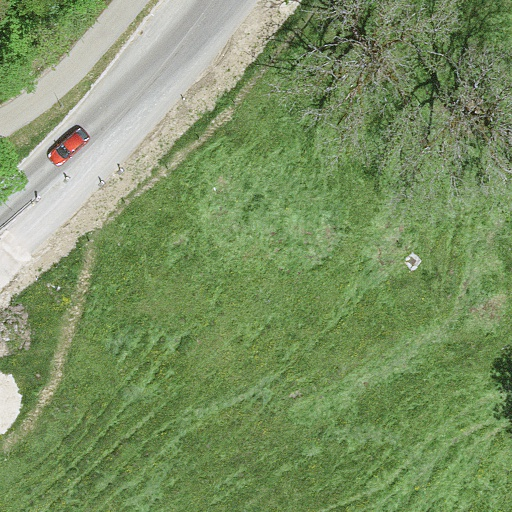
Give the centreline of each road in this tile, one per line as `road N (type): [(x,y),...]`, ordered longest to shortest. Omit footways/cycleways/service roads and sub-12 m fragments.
road 1 (secondary): [(147,41),(0,212)]
road 2 (unclassified): [(147,41),(0,121)]
